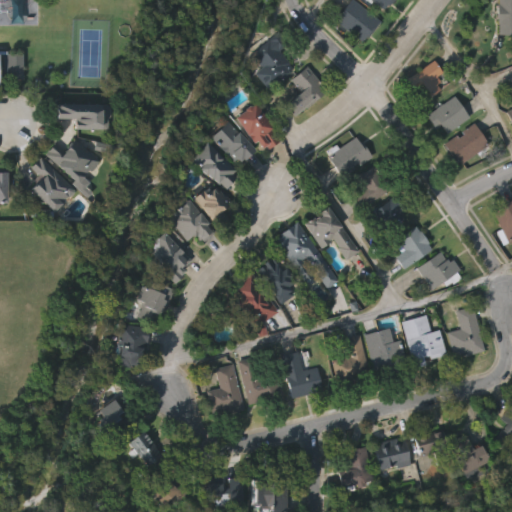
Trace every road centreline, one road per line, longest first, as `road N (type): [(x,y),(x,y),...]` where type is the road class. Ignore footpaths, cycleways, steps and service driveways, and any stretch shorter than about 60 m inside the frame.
road 1 (residential): [(195,442),(218,453),(481,391),(503,371),(509,297)]
road 2 (residential): [(492,258),(462,203),(370,85),(300,18),(293,0)]
road 3 (residential): [(195,442),(173,344),(209,275),(248,241),(279,194)]
road 4 (residential): [(294,146),(351,107),(435,0)]
